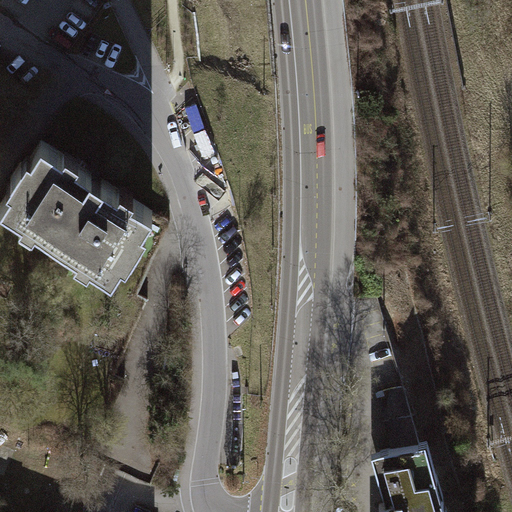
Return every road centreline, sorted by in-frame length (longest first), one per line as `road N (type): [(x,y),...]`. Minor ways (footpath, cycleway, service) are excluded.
road 1 (residential): [(170,129),(214,312),(216,380),(203,477),(216,511)]
road 2 (primary): [(302,365),(310,130),(298,0)]
road 3 (primary): [(302,365),(271,511)]
road 4 (primary): [(302,511),(302,365)]
road 5 (residential): [(120,0),(166,93),(170,129)]
road 6 (residential): [(118,88),(76,74),(0,21)]
